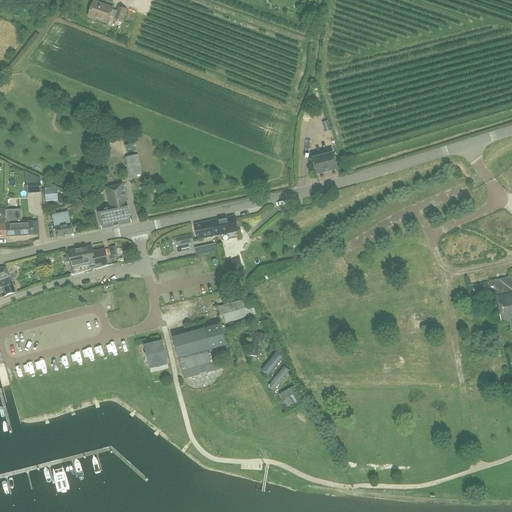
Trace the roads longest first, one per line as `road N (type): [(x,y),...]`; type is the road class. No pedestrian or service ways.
road 1 (tertiary): [(137,228),(353,178),(511,129)]
road 2 (track): [(297,308),(445,277)]
road 3 (residential): [(0,303),(145,263)]
road 4 (tertiary): [(19,253),(137,228)]
